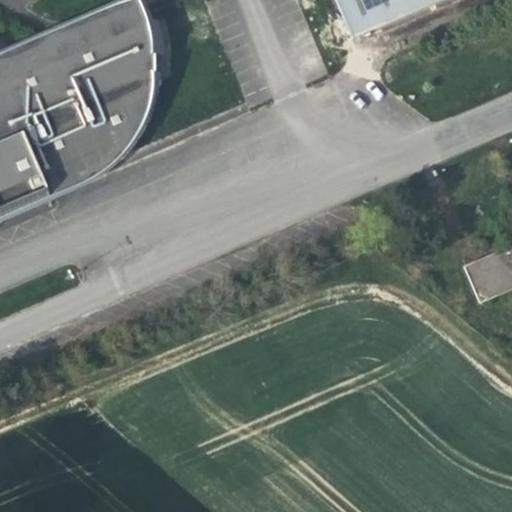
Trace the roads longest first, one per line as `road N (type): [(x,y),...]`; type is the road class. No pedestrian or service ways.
road 1 (track): [(0,429),(351,284),(386,285),(511,385)]
road 2 (unknown): [(0,225),(168,147),(309,115)]
